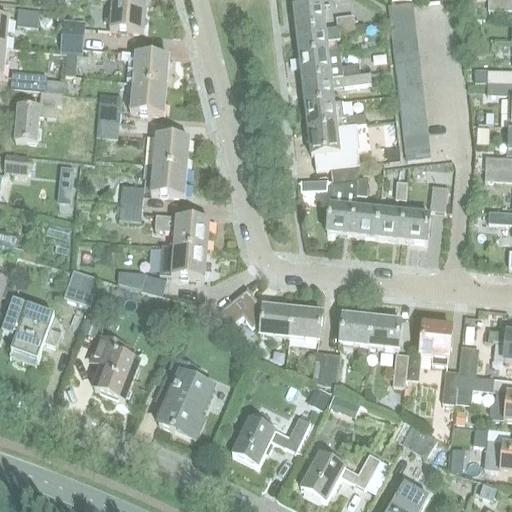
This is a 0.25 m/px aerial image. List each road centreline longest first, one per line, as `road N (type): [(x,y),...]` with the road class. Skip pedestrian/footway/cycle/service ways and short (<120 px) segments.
road 1 (residential): [(511,297),(272,271),(253,247),(198,0)]
road 2 (residential): [(257,511),(71,423),(0,401)]
